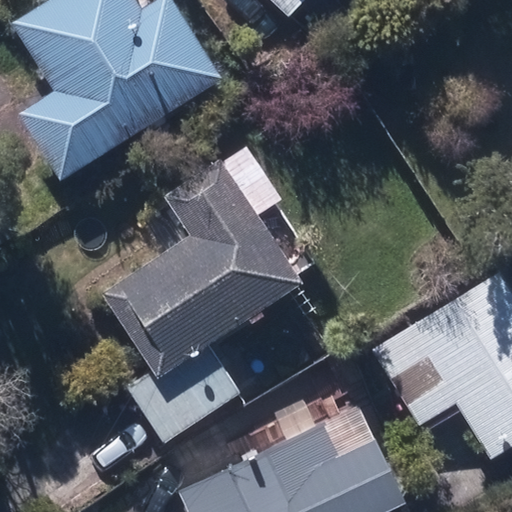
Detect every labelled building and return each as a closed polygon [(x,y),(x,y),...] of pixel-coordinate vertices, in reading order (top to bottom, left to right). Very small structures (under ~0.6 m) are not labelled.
[(18,122),(61,189),(220,88),(164,3),(140,19),(128,0),(64,0),(14,32),(56,98),(18,122)] [(307,0),(287,0),(299,10),(307,0)] [(130,393),(167,449),(241,401),(209,353),(301,293),(218,168),(163,204),(190,246),(103,304),(152,379),(130,393)] [(0,252),(20,240),(0,207),(0,252)] [(511,443),(511,267),(382,347),(427,418),(463,395),(498,452),(511,443)] [(175,501),(180,511),(397,511),(401,510),(355,415),(175,501)]
